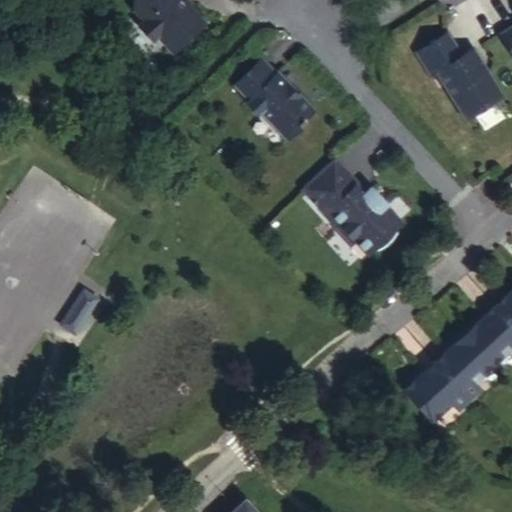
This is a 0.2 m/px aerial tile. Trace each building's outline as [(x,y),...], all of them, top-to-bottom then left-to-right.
[(130,0),(131,4),(141,15),(136,19),(149,33),(154,29),(163,40),(173,40),(199,17),(182,0),(130,0)] [(511,6),(511,18),(494,30),(511,58),(511,3),(511,5),(511,6)] [(474,62),(477,60),(466,43),(456,50),(442,27),(409,47),(424,71),(431,67),(459,115),(497,93),(481,67),(476,66),(474,62)] [(271,69),(256,54),(229,80),(243,95),(241,96),(254,109),(255,107),(282,135),(301,117),(299,115),(310,105),(295,90),(293,91),(283,82),(285,80),(273,68),(271,69)] [(390,224),(397,218),(381,200),(382,199),(367,182),(360,188),(352,181),(354,180),(330,154),(298,182),(307,192),(311,189),(316,195),(312,198),(321,208),(320,208),(336,226),(343,220),(350,229),(350,234),(363,247),(370,241),(373,244),(379,242),(383,239),(386,236),(390,231),(393,227),(390,224)] [(307,192),(312,198),(316,195),(311,189),(307,192)] [(350,229),(343,220),(336,226),(346,238),(350,234),(350,229)] [(511,275),(507,280),(511,285),(502,292),(503,293),(492,303),(511,325),(511,275)] [(102,296),(81,283),(59,318),(81,331),(102,296)] [(511,325),(492,303),(481,314),(480,312),(471,320),(467,316),(456,325),(489,362),(508,345),(511,349),(511,325)] [(489,362),(456,325),(446,335),(450,339),(441,347),(442,348),(431,358),(465,396),(477,386),(470,378),(489,362)] [(465,396),(431,358),(420,368),(419,366),(410,374),(406,370),(396,379),(400,383),(399,384),(428,415),(447,399),(453,406),(465,396)] [(260,511),(248,498),(233,511),(260,511)]
